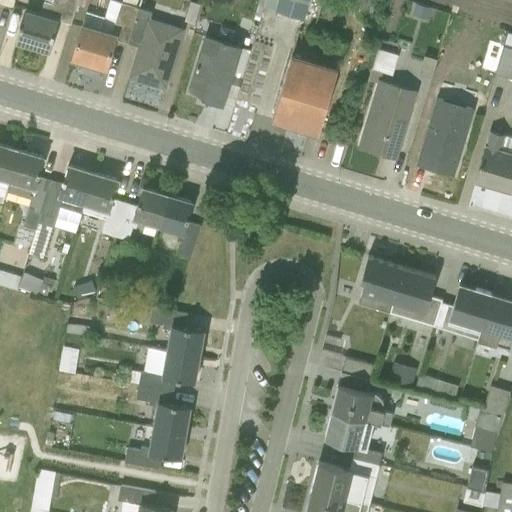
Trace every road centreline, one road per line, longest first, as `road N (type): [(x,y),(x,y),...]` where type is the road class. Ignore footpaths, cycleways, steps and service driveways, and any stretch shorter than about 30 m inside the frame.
road 1 (tertiary): [(0,92),(511,248)]
road 2 (residential): [(260,511),(312,292),(285,267),(265,271),(254,289),(212,511)]
